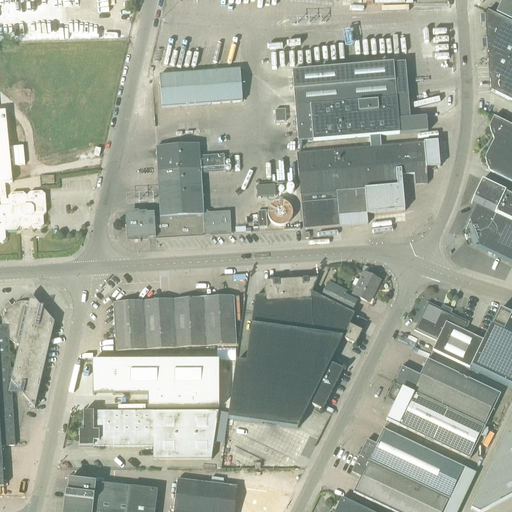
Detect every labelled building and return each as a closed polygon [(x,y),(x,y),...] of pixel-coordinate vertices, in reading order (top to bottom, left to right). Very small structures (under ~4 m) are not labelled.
[(511,0),(503,0),(497,13),(511,20),(511,0)] [(488,52),(490,53),(488,56),(491,91),(511,101),(511,24),(487,12),(485,16),(488,52)] [(298,143),(316,142),(314,105),(397,97),(394,64),(292,73),(298,143)] [(156,110),(236,108),(235,72),(155,74),(156,110)] [(400,134),(397,97),(314,105),(316,142),(400,134)] [(0,184),(1,184),(3,206),(0,206),(0,243),(3,243),(6,240),(5,231),(17,230),(20,227),(20,224),(32,223),(32,226),(35,229),(41,229),(44,225),(43,217),(46,213),(45,195),(42,192),(30,193),(27,196),(23,194),(12,194),(8,198),(9,206),(6,206),(5,184),(12,183),(5,111),(0,111),(0,184)] [(489,127),(494,141),(485,159),(490,173),(511,183),(511,126),(494,118),(489,127)] [(424,143),(297,154),(300,196),(303,230),(340,227),(368,224),(367,214),(404,211),(405,211),(402,176),(415,174),(415,185),(427,184),(427,181),(426,181),(426,175),(427,175),(427,170),(426,170),(426,168),(440,167),(438,141),(424,143)] [(9,144),(11,169),(24,168),(21,142),(9,144)] [(128,218),(126,218),(127,238),(129,238),(129,241),(132,241),(132,243),(141,243),(140,240),(232,235),(230,214),(211,215),(211,213),(209,213),(209,215),(205,215),(203,174),(223,173),(226,173),(225,156),(202,157),(201,146),(158,148),(161,218),(155,218),(155,214),(139,215),(139,212),(130,213),(131,215),(128,215),(128,218)] [(42,184),(54,183),(54,176),(41,177),(42,184)] [(465,235),(465,236),(467,241),(467,239),(468,239),(470,244),(511,264),(511,196),(506,193),(482,181),(471,204),(472,204),(477,207),(465,231),(467,236),(466,236),(465,235)] [(277,209),(255,210),(256,228),(262,227),(262,224),(285,223),(285,212),(277,213),(277,209)] [(244,229),(253,229),(253,217),(243,217),(244,229)] [(364,274),(354,295),(369,303),(379,281),(364,274)] [(318,279),(264,282),(265,296),(255,297),(246,363),(237,361),(228,420),(298,429),(310,405),(323,411),(343,370),(330,364),(343,339),(355,345),(362,332),(349,325),(355,315),(351,313),(321,298),(312,293),(318,279)] [(347,292),(328,283),(321,298),(351,313),(357,302),(346,296),(347,292)] [(233,297),(173,300),(175,349),(236,346),(233,297)] [(116,353),(175,349),(173,300),(113,304),(116,353)] [(0,487),(4,487),(2,447),(15,446),(12,393),(23,396),(35,409),(55,323),(46,321),(46,320),(44,315),(42,311),(36,306),(30,303),(23,302),(17,303),(12,306),(9,306),(4,310),(6,313),(4,316),(3,318),(2,326),(0,326),(0,487)] [(428,303),(414,331),(437,342),(433,351),(470,369),(483,341),(465,332),(470,323),(448,313),(449,311),(445,309),(444,311),(428,303)] [(511,388),(511,318),(510,318),(509,318),(501,314),(501,313),(499,313),(498,312),(472,370),(511,388)] [(470,460),(501,395),(428,360),(420,376),(402,367),(386,400),(395,405),(388,421),(433,442),(470,460)] [(93,364),(93,394),(93,396),(95,396),(113,396),(148,396),(148,410),(219,410),(219,361),(113,362),(95,362),(93,362),(93,364)] [(79,431),(79,447),(153,447),(153,460),(211,460),(219,412),(83,412),(83,428),(85,428),(85,431),(79,431)] [(511,424),(471,510),(476,511),(483,511),(511,496),(511,424)] [(359,457),(352,474),(361,478),(353,493),(393,511),(459,511),(477,474),(466,469),(429,451),(420,447),(384,430),(376,445),(367,441),(359,457)] [(155,511),(158,490),(69,480),(68,493),(66,493),(66,499),(64,499),(63,511),(155,511)] [(178,480),(173,511),(264,511),(265,509),(271,510),(280,493),(270,491),(178,480)] [(370,511),(342,499),(335,511),(370,511)]
